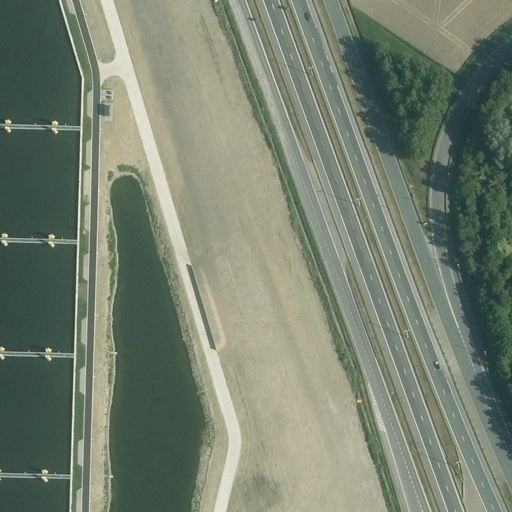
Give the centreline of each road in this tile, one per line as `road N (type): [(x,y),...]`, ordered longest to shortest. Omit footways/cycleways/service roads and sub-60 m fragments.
road 1 (motorway): [(494,511),(299,0)]
road 2 (motorway): [(240,0),(426,511)]
road 3 (motorway): [(268,0),(454,511)]
road 4 (motorway): [(436,293),(330,0)]
road 5 (motorway): [(436,293),(438,156),(476,78),(511,45)]
road 6 (motorway): [(511,476),(436,293)]
